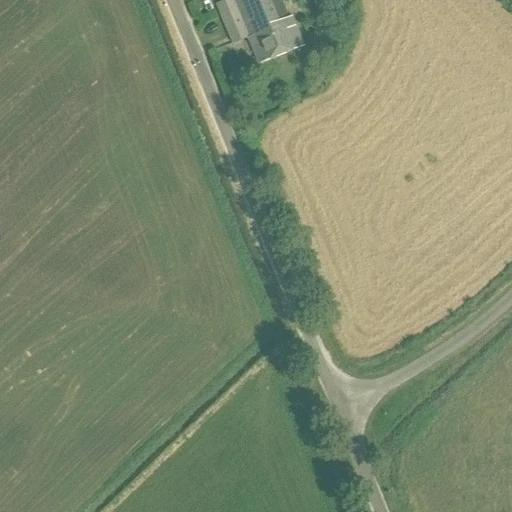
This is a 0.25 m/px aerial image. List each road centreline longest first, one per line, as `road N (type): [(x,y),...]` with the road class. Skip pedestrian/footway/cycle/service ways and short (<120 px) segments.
road 1 (unclassified): [(339,402),(174,0)]
road 2 (unclassified): [(511,296),(463,339),(339,402)]
